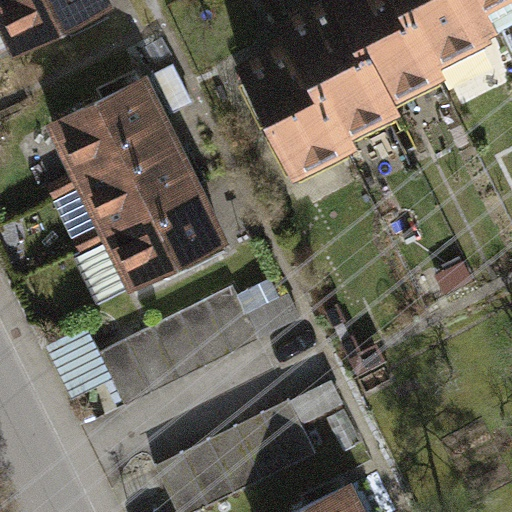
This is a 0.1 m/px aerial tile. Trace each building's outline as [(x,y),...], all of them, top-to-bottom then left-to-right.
[(19,0),(0,9),(0,25),(19,66),(108,24),(96,0),(19,0)] [(0,0),(0,9),(19,0),(0,0)] [(344,0),(349,10),(392,97),(442,73),(434,58),(405,0),(344,0)] [(405,0),(434,58),(489,31),(483,19),(473,0),(405,0)] [(511,0),(473,0),(483,19),(511,4),(511,0)] [(305,50),(348,141),(400,116),(392,97),(349,10),(297,35),(305,50)] [(255,74),(306,180),(356,156),(348,141),(305,50),(255,74)] [(50,138),(76,191),(165,149),(151,120),(139,95),(50,138)] [(76,191),(102,245),(190,203),(178,177),(165,149),(76,191)] [(102,245),(128,299),(216,257),(205,234),(190,203),(102,245)] [(103,354),(128,408),(266,342),(240,289),(103,354)] [(162,467),(183,511),(206,511),(325,456),(300,402),(162,467)] [(301,511),(345,511),(337,495),(301,511)]
